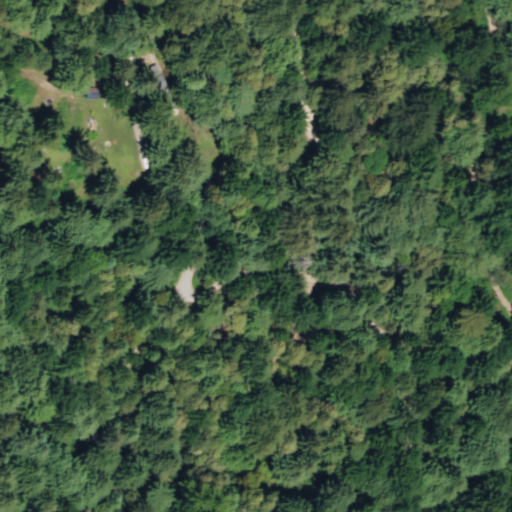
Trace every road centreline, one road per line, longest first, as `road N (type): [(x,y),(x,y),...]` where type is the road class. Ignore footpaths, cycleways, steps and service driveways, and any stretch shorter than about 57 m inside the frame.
road 1 (tertiary): [(364,511),(409,431),(385,351),(387,332),(319,141),(306,0)]
road 2 (residential): [(364,274),(328,269),(285,288),(250,276),(166,322),(136,370),(105,511)]
road 3 (track): [(166,322),(136,224),(79,172),(0,148)]
road 4 (track): [(364,274),(468,279),(511,299)]
